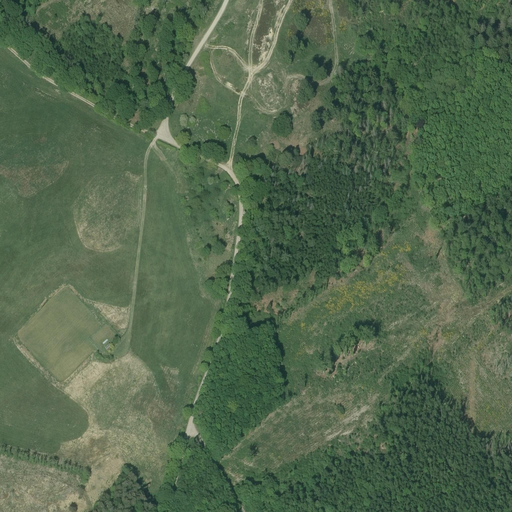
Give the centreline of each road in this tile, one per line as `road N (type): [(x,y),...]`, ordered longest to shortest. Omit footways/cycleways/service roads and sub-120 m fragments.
road 1 (track): [(159,137),(135,203),(124,337),(107,354)]
road 2 (track): [(244,89),(268,114),(286,109),(286,76),(326,77),(335,54),(332,15)]
road 3 (track): [(0,38),(60,85),(159,137)]
road 4 (track): [(229,170),(239,102),(251,69),(270,58),(289,0)]
road 5 (track): [(241,97),(225,87),(210,53),(228,47),(251,69),(261,0)]
